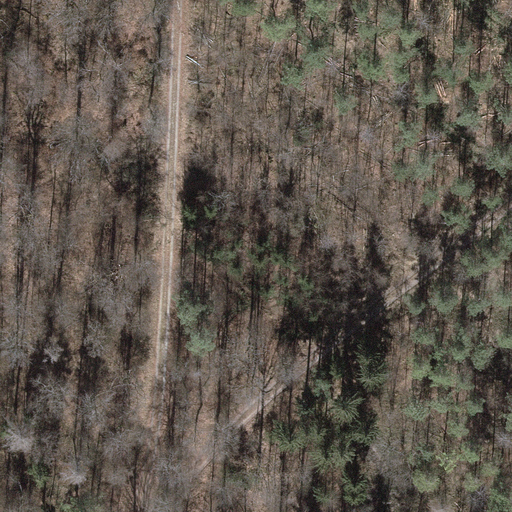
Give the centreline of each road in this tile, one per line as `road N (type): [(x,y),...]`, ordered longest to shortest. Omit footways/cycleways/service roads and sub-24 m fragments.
road 1 (track): [(176,0),(148,500)]
road 2 (track): [(511,191),(225,409),(139,511)]
